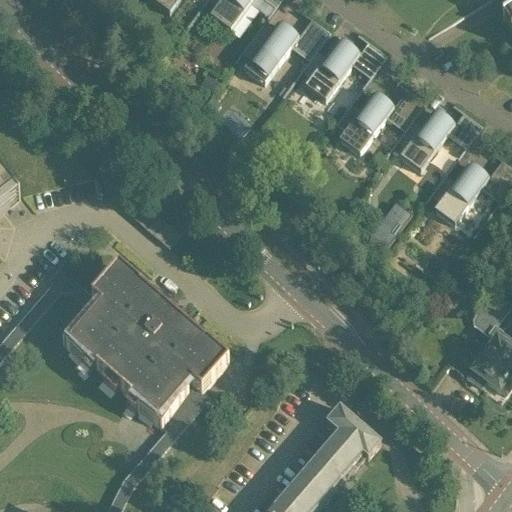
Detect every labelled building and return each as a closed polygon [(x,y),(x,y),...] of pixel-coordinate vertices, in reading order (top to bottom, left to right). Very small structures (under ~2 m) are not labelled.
[(170,18),(183,0),(152,0),(150,3),(170,18)] [(285,0),(212,0),(208,5),(217,12),(210,20),(231,36),(252,7),(270,21),(275,13),(285,0)] [(511,15),(505,20),(502,22),(511,38),(511,15)] [(265,28),(257,39),(243,58),(251,65),(245,74),(265,89),(292,53),(310,66),(331,38),(313,25),(299,43),(279,28),(274,35),(265,28)] [(326,106),(352,70),(371,84),(378,73),(387,61),(369,48),(360,60),(340,45),(326,63),(318,56),(303,76),(312,82),(305,91),(326,106)] [(219,87),(207,78),(201,87),(213,96),(219,87)] [(405,137),(412,127),(426,109),(408,95),(394,113),(374,98),(361,116),(352,110),(338,129),(346,135),(340,144),(360,159),(387,124),(405,137)] [(213,117),(221,108),(211,100),(204,110),(213,117)] [(421,177),(447,141),(466,154),(482,132),(464,119),(455,130),(435,115),(421,133),(413,127),(398,146),(407,153),(400,162),(421,177)] [(455,230),(482,194),(500,207),(511,190),(511,172),(503,166),(489,184),(469,169),(456,187),(447,180),(433,199),(441,206),(435,215),(455,230)] [(0,211),(14,200),(9,193),(0,182),(0,211)] [(410,219),(395,207),(366,245),(382,257),(410,219)] [(54,287),(0,349),(0,365),(61,294),(65,298),(68,294),(80,304),(94,316),(63,347),(84,369),(88,364),(97,373),(96,374),(131,404),(131,403),(141,410),(137,415),(162,433),(163,432),(166,436),(159,444),(167,451),(210,403),(203,397),(229,366),(222,360),(206,346),(206,347),(161,309),(141,292),(142,291),(119,271),(92,301),(86,296),(75,286),(78,282),(63,269),(50,284),(54,287)] [(494,296),(476,319),(473,324),(474,329),(488,340),(511,309),(494,296)] [(511,346),(501,338),(468,383),(481,392),(486,385),(506,400),(511,391),(511,346)] [(434,381),(439,374),(433,369),(427,376),(434,381)] [(122,511),(132,494),(167,451),(159,444),(124,487),(110,511),(320,511),(365,461),(368,463),(381,448),(340,412),(327,428),(339,438),(274,511),(122,511)]
